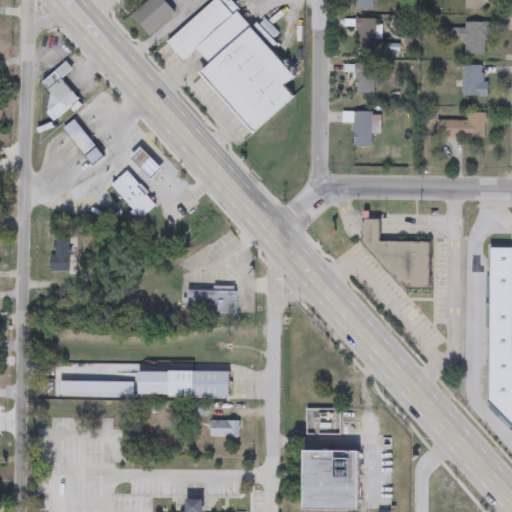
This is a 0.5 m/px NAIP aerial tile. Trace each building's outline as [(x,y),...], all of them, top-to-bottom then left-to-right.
[(132,16),(150,0),(162,0),(175,14),(150,37),(132,16)] [(252,134),(201,74),(210,66),(196,50),(182,62),(166,43),(217,0),(225,0),(293,79),(284,87),(294,98),(252,134)] [(355,10),(355,0),(373,0),(373,10),(355,10)] [(488,0),(488,11),(465,11),(465,0),(488,0)] [(375,52),(357,52),(357,20),(375,20),(375,52)] [(465,30),(465,23),(486,23),(486,54),(465,54),(465,43),(453,43),(453,30),(465,30)] [(42,84),(66,63),(73,71),(61,80),(78,100),(56,119),(47,108),(56,101),(42,84)] [(374,95),(355,95),(355,74),(343,74),(343,66),(374,66),(374,95)] [(486,97),(461,97),(461,67),(486,67),(486,97)] [(353,147),(353,113),(372,113),(371,147),(353,147)] [(484,114),(484,140),(438,140),(438,122),(467,122),(467,114),(484,114)] [(63,131),(73,122),(104,156),(94,165),(63,131)] [(110,187),(126,172),(156,205),(140,219),(110,187)] [(381,241),(431,242),(430,287),(388,286),(388,267),(376,267),(376,254),(363,254),(364,220),(381,220),(381,241)] [(74,271),(53,271),(53,237),(74,237),(74,271)] [(511,247),(511,427),(489,401),(492,247),(511,247)] [(187,314),(187,288),(236,288),(236,314),(187,314)] [(229,397),(168,397),(168,371),(229,371),(229,397)] [(211,438),(211,421),(239,421),(239,438),(211,438)] [(360,450),(360,510),(304,510),(304,450),(360,450)] [(415,511),(415,494),(445,494),(445,511),(415,511)]
